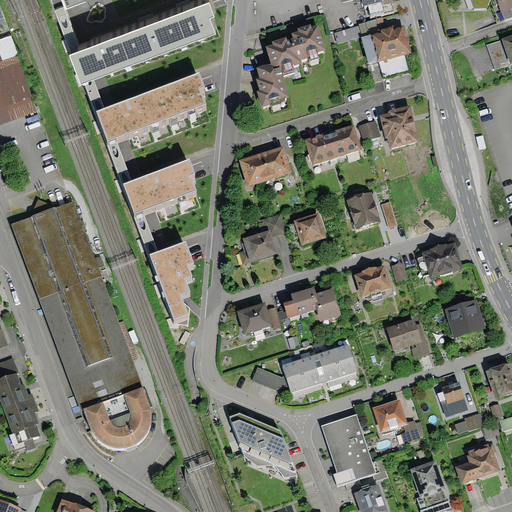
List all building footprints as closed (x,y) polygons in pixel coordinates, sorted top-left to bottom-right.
[(50,0),(55,10),(66,6),(81,0),(50,0)] [(77,40),(67,44),(76,85),(88,81),(221,31),(215,14),(220,12),(215,0),(183,0),(84,38),(77,40)] [(392,4),(391,0),(341,0),(342,3),(354,0),(355,0),(359,14),(365,13),(367,20),(406,10),(404,1),(392,4)] [(511,0),(497,0),(501,11),(511,8),(511,0)] [(55,10),(54,11),(67,44),(77,40),(66,6),(55,10)] [(383,18),(359,23),(360,26),(363,36),(363,37),(373,35),(381,33),(381,30),(386,28),(383,18)] [(363,36),(360,26),(334,33),(338,44),(363,36)] [(381,33),(373,35),(379,62),(412,53),(405,26),(393,29),(393,27),(386,28),(381,30),(381,33)] [(322,61),(315,34),(286,42),(288,48),(259,55),(264,72),(247,77),(257,113),(285,106),(278,79),(296,74),(294,69),(322,61)] [(0,56),(1,60),(0,60),(0,121),(33,109),(8,39),(0,42),(0,56)] [(101,113),(89,117),(103,154),(116,150),(210,116),(204,100),(209,98),(201,76),(101,113)] [(88,81),(76,85),(89,117),(101,113),(88,81)] [(405,113),(375,121),(384,155),(414,146),(405,113)] [(373,125),(360,128),(365,143),(377,140),(373,125)] [(351,132),(301,148),(309,173),(360,157),(351,132)] [(116,150),(103,154),(117,190),(130,186),(116,150)] [(281,151),(237,165),(245,192),(289,178),(281,151)] [(130,186),(117,190),(129,223),(141,220),(198,199),(193,184),(199,182),(191,163),(130,186)] [(379,229),(369,198),(345,206),(354,236),(379,229)] [(39,203),(32,219),(14,226),(89,431),(105,448),(129,449),(147,433),(147,409),(72,205),(56,211),(39,203)] [(283,233),(278,217),(263,222),(269,238),(283,233)] [(322,241),(315,219),(290,228),(298,250),(322,241)] [(141,220),(129,223),(141,259),(154,256),(141,220)] [(267,236),(240,245),(248,267),(274,258),(267,236)] [(154,256),(141,259),(167,329),(192,322),(184,301),(194,298),(189,285),(194,283),(190,272),(196,269),(186,244),(154,256)] [(453,249),(419,260),(427,284),(460,273),(453,249)] [(401,266),(390,269),(396,286),(406,282),(401,266)] [(381,273),(351,283),(358,303),(388,294),(381,273)] [(327,292),(309,298),(314,313),(319,327),(337,321),(327,292)] [(285,323),(314,313),(309,298),(290,305),(291,309),(281,313),(285,323)] [(485,336),(474,305),(443,317),(454,347),(485,336)] [(260,309),(233,318),(241,342),(269,333),(260,309)] [(425,350),(417,325),(384,336),(391,360),(425,350)] [(297,346),(295,338),(286,340),(289,349),(297,346)] [(348,349),(282,372),(294,404),(360,381),(348,349)] [(19,377),(13,362),(0,366),(0,407),(16,449),(23,446),(25,453),(32,450),(30,444),(37,441),(18,392),(20,391),(15,378),(19,377)] [(511,391),(504,369),(484,376),(494,406),(511,399),(511,391)] [(276,402),(283,383),(256,372),(248,391),(276,402)] [(458,386),(436,394),(445,419),(467,411),(458,386)] [(397,406),(370,415),(378,440),(405,431),(397,406)] [(240,417),(229,421),(246,465),(301,486),(280,434),(240,417)] [(355,417),(331,425),(346,472),(371,464),(355,417)] [(495,476),(488,454),(452,466),(459,488),(495,476)] [(441,511),(447,510),(432,467),(408,476),(420,511),(441,511)] [(384,511),(376,488),(351,496),(356,511),(384,511)] [(16,511),(18,508),(0,502),(0,511),(16,511)]
